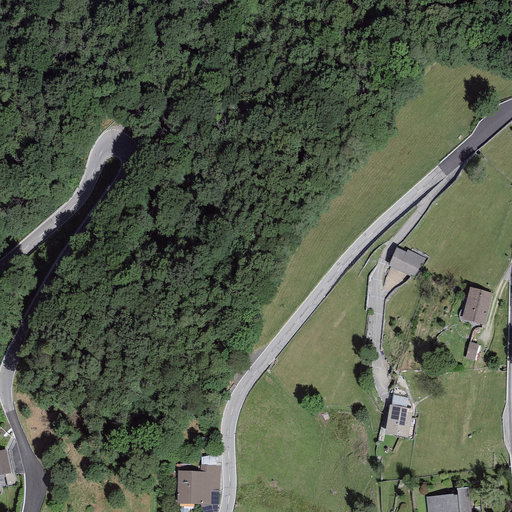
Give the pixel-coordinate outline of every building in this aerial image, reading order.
[(406,254),(396,250),(388,268),(413,278),(427,259),(408,251),(406,254)] [(493,295),(470,289),(462,320),(485,326),(493,295)] [(479,346),(469,343),(465,359),(474,362),(479,346)] [(392,407),(406,409),(408,399),(393,396),(392,407)] [(406,409),(392,407),(390,407),(385,436),(407,439),(412,410),(406,409)] [(6,451),(0,452),(0,477),(11,475),(6,451)] [(201,466),(216,466),(217,455),(201,458),(201,466)] [(216,466),(201,466),(199,466),(199,473),(178,472),(177,505),(201,507),(202,511),(216,511),(218,506),(220,491),(220,466),(216,466)] [(457,495),(426,498),(427,511),(470,511),(469,489),(456,490),(457,495)]
